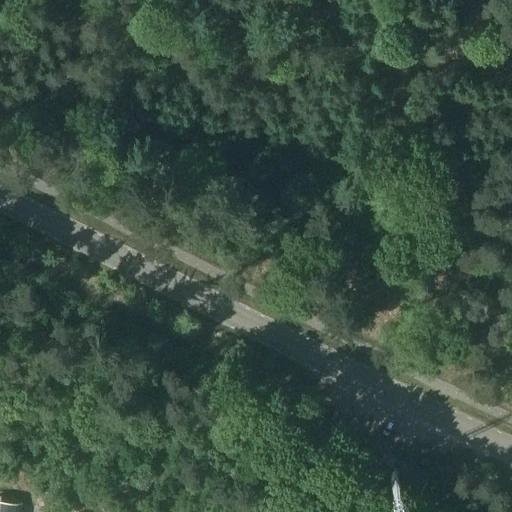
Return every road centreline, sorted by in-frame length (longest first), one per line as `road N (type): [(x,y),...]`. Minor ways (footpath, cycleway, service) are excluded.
road 1 (tertiary): [(0,197),(511,448)]
road 2 (track): [(376,0),(437,330),(438,386)]
road 3 (track): [(0,24),(146,34),(281,0)]
